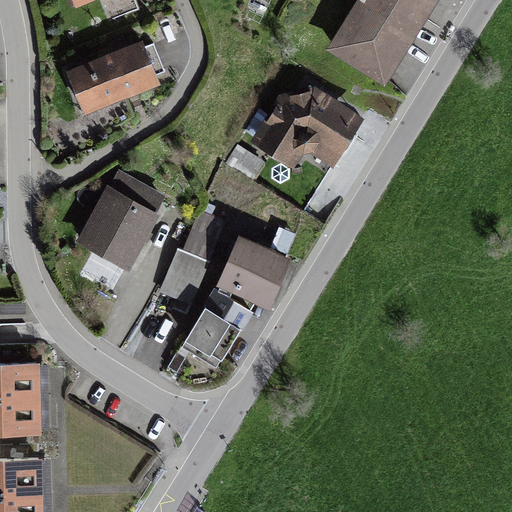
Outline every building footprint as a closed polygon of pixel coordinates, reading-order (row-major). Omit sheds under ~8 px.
[(74,0),(79,9),(100,0),(74,0)] [(359,0),(332,43),(389,79),(439,0),(359,0)] [(138,43),(66,74),(84,117),(157,86),(138,43)] [(283,93),(257,139),(301,165),(311,148),(337,164),(367,112),(322,86),(283,93)] [(81,279),(110,295),(162,200),(113,174),(74,248),(92,258),(81,279)] [(196,299),(229,220),(202,209),(170,288),(196,299)] [(294,253),(245,232),(224,282),(272,303),(294,253)] [(256,312),(219,288),(188,336),(225,360),(256,312)] [(0,394),(43,394),(42,359),(0,360),(0,394)] [(0,429),(43,429),(43,394),(0,394),(0,429)] [(0,490),(46,490),(45,455),(0,455),(0,490)] [(0,511),(45,511),(46,490),(0,490),(0,511)]
